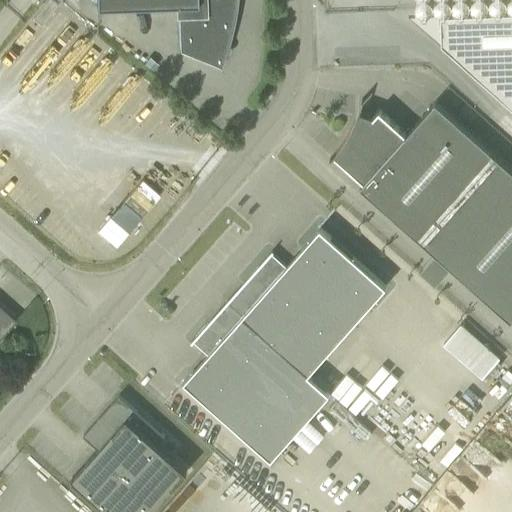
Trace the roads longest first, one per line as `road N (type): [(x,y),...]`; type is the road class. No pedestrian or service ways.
road 1 (unclassified): [(99,319),(278,119),(298,80),(302,0)]
road 2 (unknown): [(301,54),(392,43),(511,126)]
road 3 (unclassified): [(0,429),(99,319)]
road 4 (unclassified): [(99,319),(0,228)]
